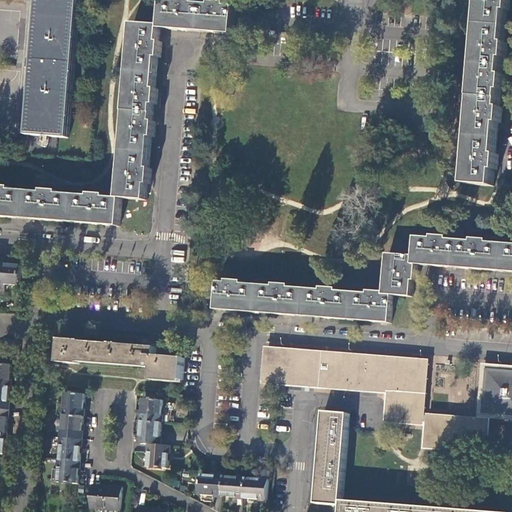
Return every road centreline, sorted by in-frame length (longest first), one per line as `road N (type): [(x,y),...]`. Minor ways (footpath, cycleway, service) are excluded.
road 1 (residential): [(511,354),(256,333)]
road 2 (residential): [(164,251),(176,51)]
road 3 (residential): [(37,315),(23,511)]
road 4 (unclassified): [(248,452),(214,450),(204,436),(211,329)]
road 5 (residential): [(123,470),(128,407),(115,396),(102,405),(104,466)]
road 6 (residential): [(159,325),(37,315)]
road 7 (unclassified): [(164,251),(42,243)]
